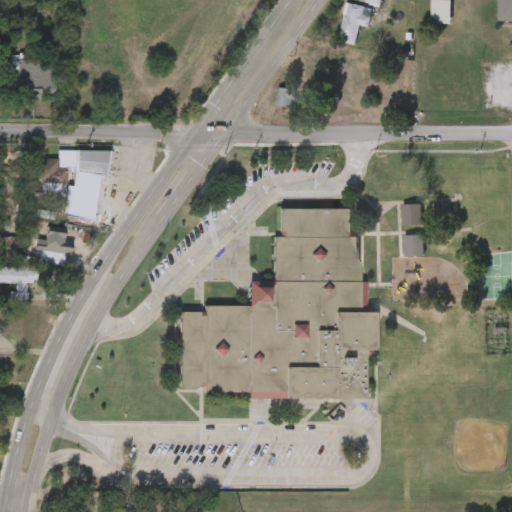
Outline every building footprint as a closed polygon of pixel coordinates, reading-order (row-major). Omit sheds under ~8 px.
[(450,0),(450,24),(430,24),(430,0),(450,0)] [(511,0),(511,22),(497,22),(497,0),(511,0)] [(371,9),(368,27),(358,25),(355,45),(338,42),(345,4),(371,9)] [(434,14),(415,13),(415,37),(434,37),(434,14)] [(338,59),(343,38),(351,40),(355,22),(330,17),(322,50),(330,52),(329,57),(338,59)] [(21,89),(21,58),(54,58),(54,89),(21,89)] [(36,74),(1,73),(1,87),(0,86),(0,103),(10,104),(10,109),(36,110),(36,74)] [(293,107),(275,107),(275,89),(293,89),(293,107)] [(259,102),(258,120),(276,121),(277,93),(267,93),(267,102),(259,102)] [(94,165),(41,163),(40,173),(18,172),(17,207),(47,208),(47,223),(67,224),(67,235),(81,236),(82,189),(94,190),(94,165)] [(179,385),(179,310),(203,311),(203,304),(246,304),(247,278),(273,279),(273,236),(278,236),(278,207),(352,208),(351,235),(359,235),(359,281),(365,282),(365,303),(373,303),(372,351),(364,351),(364,400),(249,399),(249,391),(202,391),(202,385),(179,385)] [(435,235),(435,217),(414,218),(414,235),(435,235)] [(405,239),(405,218),(385,218),(386,239),(405,239)] [(47,279),(47,268),(54,268),(55,255),(47,254),(47,242),(29,241),(28,253),(19,253),(18,264),(22,264),(21,278),(47,279)] [(388,270),(407,270),(406,248),(387,249),(388,270)] [(421,268),(437,267),(436,251),(420,251),(421,268)] [(20,282),(0,281),(0,313),(9,314),(10,295),(20,296),(20,282)]
